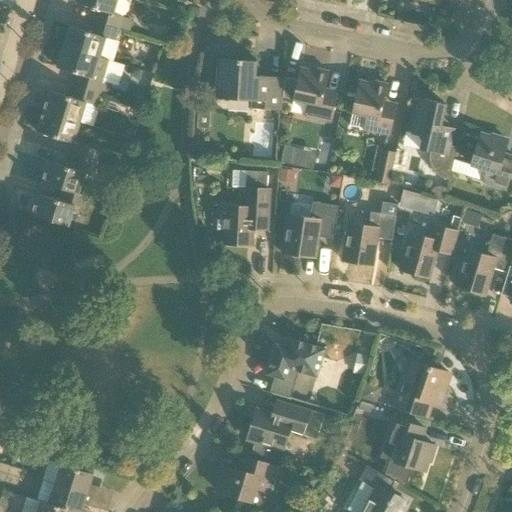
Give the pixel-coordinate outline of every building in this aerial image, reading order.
[(114,14),(118,0),(78,0),(77,3),(98,10),(94,21),(119,28),(129,31),(133,20),(123,17),(114,14)] [(70,27),(64,47),(110,61),(113,62),(119,42),(115,41),(119,28),(94,21),(91,33),(70,27)] [(103,81),(110,61),(64,47),(57,68),(78,74),(74,86),(99,94),(106,96),(110,83),(103,81)] [(253,109),(282,111),(284,78),(256,76),(256,66),(259,67),(259,65),(257,64),(257,62),(219,59),(216,99),(253,101),(253,109)] [(337,98),(324,95),(329,71),(316,69),(316,71),(302,68),(294,101),(308,104),(306,117),(331,123),(337,98)] [(395,110),(382,108),(388,84),(375,81),(375,84),(360,81),(350,126),(364,130),(389,136),(395,110)] [(95,106),(99,94),(74,86),(71,97),(50,91),(44,111),(81,123),(87,103),(95,106)] [(457,147),(451,146),(455,129),(441,126),(446,104),(420,99),(412,134),(417,135),(422,143),(421,150),(432,152),(431,156),(431,161),(433,167),(435,171),(439,175),(444,179),(450,180),(457,147)] [(74,144),(81,123),(44,111),(37,132),(74,144)] [(511,171),(511,157),(504,155),(508,141),(492,136),(491,138),(481,135),(472,165),(487,170),(484,182),(506,189),(511,171)] [(74,156),(98,164),(102,151),(77,144),(74,156)] [(285,146),(281,163),(293,166),(298,149),(285,146)] [(376,181),(389,184),(396,153),(383,150),(376,181)] [(94,176),(98,164),(74,156),(70,168),(49,161),(43,183),(63,189),(79,194),(86,173),(94,176)] [(267,189),(268,172),(247,171),(246,187),(245,207),(224,206),(222,244),(254,246),(255,230),(267,230),(268,229),(269,229),(269,219),(271,189),(267,189)] [(447,188),(441,187),(439,187),(437,187),(435,188),(433,190),(431,194),(444,198),(447,188)] [(88,196),(79,194),(63,189),(60,201),(39,194),(33,216),(69,227),(76,206),(84,208),(88,196)] [(310,219),(287,215),(282,253),(316,258),(320,237),(334,239),(339,206),(313,202),(310,219)] [(392,240),(396,216),(399,205),(394,204),(387,211),(386,215),(371,212),(369,226),(348,223),(342,261),(374,266),(378,238),(392,240)] [(452,255),(458,232),(462,219),(454,216),(450,230),(433,225),(430,239),(410,233),(400,270),(430,279),(438,251),(452,255)] [(509,267),(511,258),(511,240),(493,235),(487,255),(467,249),(456,286),(486,295),(494,269),(508,273),(510,267),(509,267)] [(291,398),(299,371),(317,377),(325,350),(289,338),(286,347),(277,345),(268,374),(275,377),(270,392),(291,398)] [(451,374),(430,367),(414,362),(409,378),(405,377),(396,406),(427,417),(433,401),(441,403),(451,374)] [(247,440),(255,442),(252,453),(280,462),(290,431),(317,440),(325,415),(311,411),(277,400),(273,414),(257,409),(247,440)] [(436,446),(422,442),(415,440),(419,428),(425,430),(426,429),(395,419),(388,443),(400,446),(394,462),(425,472),(428,461),(430,462),(436,446)] [(256,488),(268,492),(276,494),(284,469),(240,455),(236,469),(223,465),(218,480),(220,481),(217,491),(252,502),(256,488)] [(10,474),(12,466),(0,461),(0,471),(10,474)] [(55,484),(88,494),(94,474),(61,464),(55,484)] [(21,477),(23,469),(12,466),(10,474),(21,477)] [(400,511),(407,502),(389,492),(395,481),(367,466),(359,479),(377,489),(364,511),(400,511)] [(0,479),(7,482),(10,474),(0,471),(0,479)] [(18,485),(21,477),(10,474),(7,482),(18,485)] [(78,511),(82,511),(88,494),(55,484),(49,503),(78,511)] [(78,511),(49,503),(41,501),(37,511),(74,511),(78,511)]
